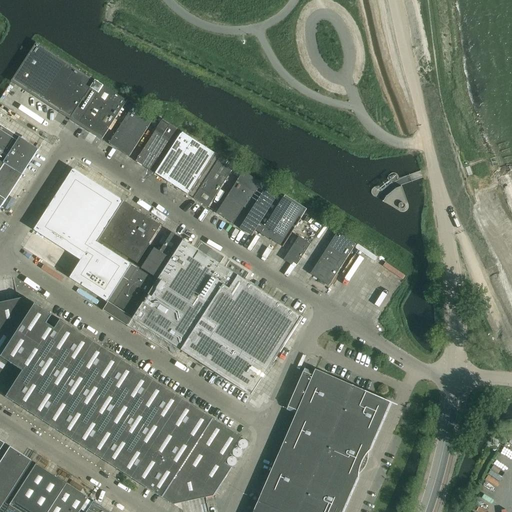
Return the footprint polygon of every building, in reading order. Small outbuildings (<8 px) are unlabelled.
[(37,43),(12,81),(71,119),(96,81),(37,43)] [(96,81),(71,119),(103,140),(127,101),(96,81)] [(134,106),(109,144),(130,157),(130,156),(155,119),(134,106)] [(137,161),(136,162),(157,175),(184,133),(164,120),(137,161)] [(0,210),(7,200),(38,152),(39,150),(39,149),(35,147),(0,124),(0,210)] [(184,133),(157,175),(189,196),(190,195),(216,154),(184,133)] [(221,157),(209,176),(223,185),(236,166),(221,157)] [(41,220),(34,231),(82,261),(70,278),(108,303),(133,265),(98,243),(100,239),(125,202),(74,169),(46,213),(41,220)] [(228,197),(217,214),(241,229),(268,187),(262,184),(244,172),(228,197)] [(194,199),(208,208),(223,185),(209,176),(194,199)] [(383,201),(383,202),(398,211),(400,209),(401,209),(402,210),(403,210),(404,210),(405,209),(406,208),(406,207),(406,206),(406,205),(406,204),(408,203),(402,186),(401,186),(401,187),(396,189),(396,188),(386,196),(386,197),(384,201),(383,201)] [(268,187),(241,229),(252,237),(260,224),(265,227),(265,228),(261,234),(283,247),(306,212),(284,198),(268,187)] [(125,202),(100,239),(138,264),(150,245),(150,244),(161,225),(125,202)] [(160,252),(172,259),(184,240),(172,232),(160,252)] [(338,232),(329,246),(348,258),(357,244),(355,243),(338,232)] [(290,252),(286,258),(297,266),(311,244),(299,237),(290,252)] [(158,281),(133,319),(182,351),(224,285),(230,289),(239,276),(184,240),(172,259),(159,279),(158,281)] [(329,246),(320,260),(339,272),(348,258),(329,246)] [(155,248),(142,269),(159,279),(172,259),(160,252),(155,248)] [(320,260),(311,274),(329,286),(339,272),(320,260)] [(133,265),(108,303),(133,319),(158,281),(133,265)] [(224,285),(182,351),(252,396),(303,317),(239,276),(230,289),(224,285)] [(0,392),(2,394),(95,454),(117,468),(147,488),(174,505),(183,503),(206,498),(214,496),(232,468),(226,464),(243,438),(62,321),(56,329),(48,324),(54,315),(26,298),(18,300),(0,303),(0,392)] [(55,316),(51,323),(57,326),(61,320),(55,316)] [(343,511),(359,478),(360,478),(360,472),(362,466),(364,460),(368,455),(372,450),(391,402),(316,370),(315,373),(306,369),(288,410),(297,414),(264,491),(254,511),(343,511)] [(11,447),(0,464),(0,510),(32,461),(11,447)] [(6,511),(49,511),(68,484),(38,465),(11,505),(6,511)] [(80,511),(82,509),(90,498),(68,484),(49,511),(80,511)] [(86,511),(82,509),(80,511),(111,511),(95,501),(87,511),(86,511)]
